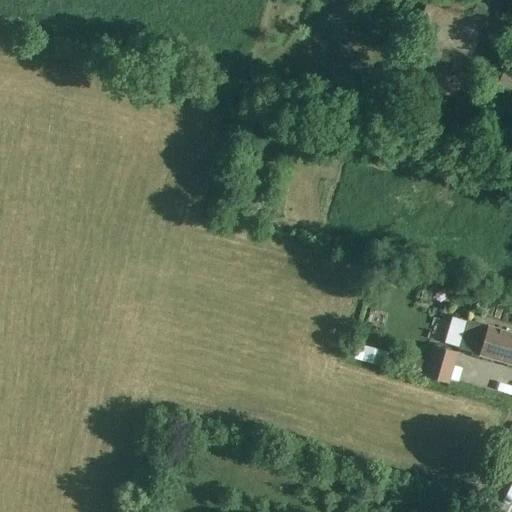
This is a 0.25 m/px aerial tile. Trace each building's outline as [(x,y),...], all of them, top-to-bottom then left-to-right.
[(484,24),(426,5),(401,83),(457,100),(484,24)] [(511,54),(494,49),(477,98),(511,110),(511,54)] [(452,318),(444,344),(458,348),(469,351),(481,355),(480,356),(511,365),(511,334),(489,328),(488,329),(477,325),(466,322),(452,318)] [(424,378),(450,385),(457,354),(433,348),(424,378)] [(358,360),(376,366),(381,351),(373,349),(372,353),(361,349),(358,360)]
